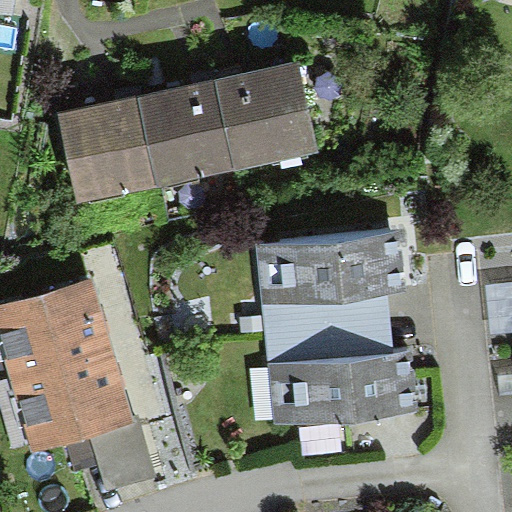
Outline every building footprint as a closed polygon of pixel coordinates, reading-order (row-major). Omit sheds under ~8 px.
[(10,0),(0,0),(0,20),(7,22),(10,0)] [(319,154),(300,63),(219,81),(238,171),(319,154)] [(238,171),(219,81),(139,97),(158,187),(238,171)] [(158,187),(139,97),(56,114),(75,204),(158,187)] [(398,212),(248,226),(254,286),(404,273),(398,212)] [(112,352),(91,282),(0,309),(0,358),(7,383),(112,352)] [(134,422),(113,352),(8,383),(29,453),(134,422)] [(415,358),(265,372),(271,432),(421,418),(415,358)]
